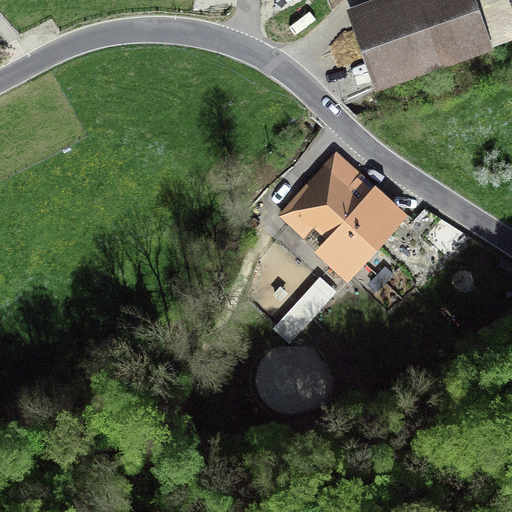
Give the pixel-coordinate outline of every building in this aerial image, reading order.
[(487,44),(471,0),(429,0),(356,25),(376,83),(487,44)] [(366,80),(373,78),(371,71),(364,73),(366,80)] [(337,154),(308,185),(371,244),(400,215),(372,189),(361,201),(347,188),(359,175),(337,154)] [(345,272),(371,244),(308,185),(281,215),(306,237),(316,226),(329,237),(319,248),(345,272)] [(312,317),(333,294),(321,283),(300,306),(312,317)]
